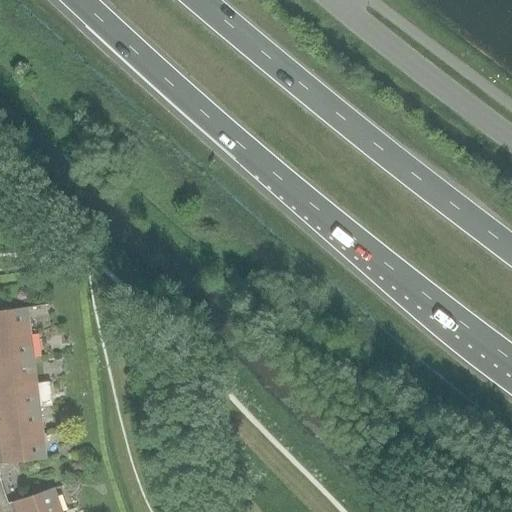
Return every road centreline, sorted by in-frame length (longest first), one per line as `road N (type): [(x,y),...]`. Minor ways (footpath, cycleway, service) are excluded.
road 1 (trunk): [(79,0),(255,158),(511,359)]
road 2 (trunk): [(511,250),(199,0)]
road 3 (tertiary): [(511,141),(331,0)]
